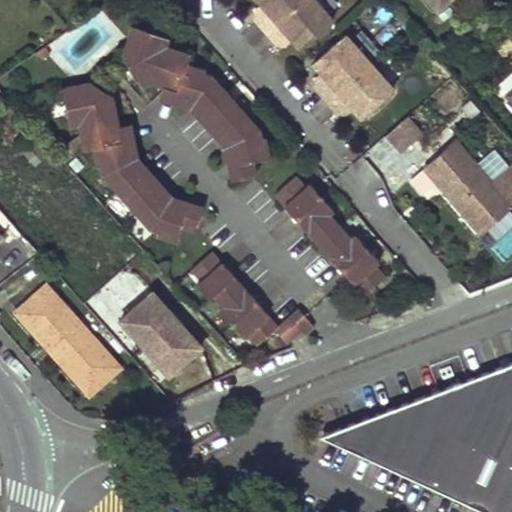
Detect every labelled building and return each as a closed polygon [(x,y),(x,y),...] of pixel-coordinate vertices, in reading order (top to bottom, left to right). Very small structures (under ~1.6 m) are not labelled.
[(329,19),(312,0),(254,0),(263,10),(252,21),(274,45),(285,35),(297,48),(329,19)] [(426,0),(436,11),(445,2),(442,0),(426,0)] [(511,27),(511,14),(504,4),(478,27),(493,44),(511,27)] [(165,38),(127,23),(116,52),(132,74),(157,83),(167,87),(172,73),(178,75),(170,94),(189,101),(190,104),(193,102),(197,106),(195,109),(201,116),(203,115),(208,121),(207,123),(226,144),(232,177),(250,174),(248,162),(266,157),(262,137),(258,138),(256,129),(209,76),(200,74),(201,69),(182,63),(186,54),(163,45),(165,38)] [(390,88),(343,35),(311,64),(323,78),(312,88),(335,113),(346,104),(358,117),(390,88)] [(48,52),(44,45),(35,52),(40,58),(48,52)] [(172,73),(167,87),(157,83),(152,96),(183,109),(218,149),(223,180),(232,177),(226,144),(207,123),(208,121),(203,115),(201,116),(195,109),(197,106),(193,102),(190,104),(189,101),(170,94),(178,75),(172,73)] [(88,78),(59,84),(67,124),(74,122),(78,146),(87,144),(91,164),(95,163),(98,173),(145,226),(152,229),(151,233),(172,240),(178,224),(188,228),(195,210),(163,199),(144,178),(143,179),(137,175),(140,173),(133,165),(131,167),(127,162),(128,160),(127,159),(123,138),(101,142),(100,136),(116,132),(114,123),(108,97),(88,78)] [(410,116),(388,136),(402,151),(424,132),(410,116)] [(163,199),(195,210),(197,203),(166,193),(133,156),(126,121),(114,123),(116,132),(100,136),(101,142),(123,138),(127,159),(128,160),(127,162),(131,167),(133,165),(140,173),(137,175),(143,179),(144,178),(163,199)] [(511,168),(494,183),(457,142),(426,168),(440,183),(483,235),(511,209),(511,168)] [(426,195),(440,183),(426,168),(413,179),(426,195)] [(301,185),(291,174),(270,194),(359,295),(380,275),(370,264),(374,261),(350,234),(347,237),(325,214),(329,210),(304,183),(301,185)] [(274,324),(207,250),(187,269),(197,280),(193,284),(205,297),(209,294),(218,304),(215,308),(240,336),(244,332),(254,343),(268,330),(280,342),(295,329),(300,333),(309,325),(294,308),(274,324)] [(81,320),(49,282),(20,308),(20,312),(45,339),(55,337),(59,342),(58,356),(85,386),(94,391),(120,367),(86,329),(81,320)] [(158,298),(128,324),(177,378),(206,352),(158,298)] [(511,511),(511,364),(325,435),(490,511),(511,511)]
